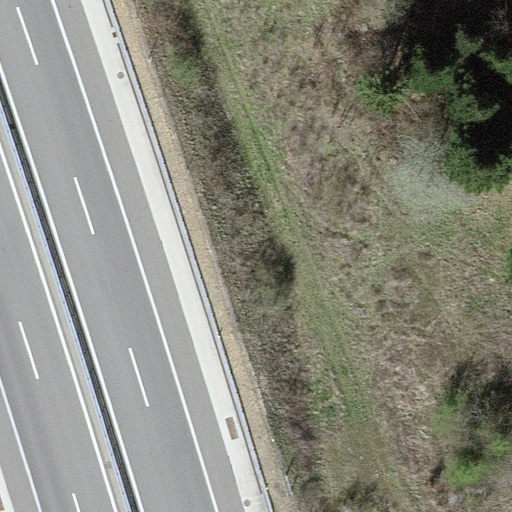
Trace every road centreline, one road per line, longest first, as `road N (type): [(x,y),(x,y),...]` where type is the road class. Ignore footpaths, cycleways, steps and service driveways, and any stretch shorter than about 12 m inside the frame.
road 1 (motorway): [(180,511),(13,0)]
road 2 (motorway): [(0,263),(78,511)]
